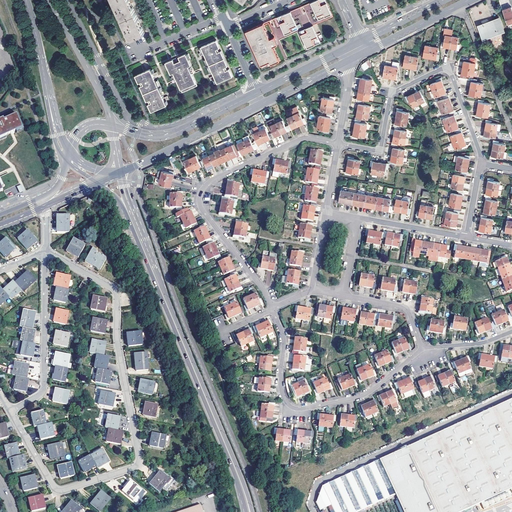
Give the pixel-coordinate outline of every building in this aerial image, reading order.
[(114,0),(131,39),(145,33),(140,21),(133,5),(130,0),(114,0)] [(316,0),(272,19),(246,30),(262,65),(279,58),(272,41),(299,29),(303,39),(305,39),(309,48),(320,43),(312,26),(334,16),(326,0),(316,0)] [(511,24),(511,11),(510,7),(506,8),(501,10),(507,26),(511,24)] [(496,35),(503,32),(498,19),(478,27),(483,39),(496,34),(496,35)] [(452,37),(445,36),(444,43),(441,43),(441,45),(442,45),(442,47),(450,48),(452,37)] [(452,37),(450,48),(458,50),(458,48),(458,46),(457,46),(459,38),(452,37)] [(217,40),(202,47),(204,51),(200,53),(201,56),(205,54),(210,65),(225,58),(222,51),(220,51),(219,48),(221,47),(217,40)] [(432,47),(425,46),(424,53),(423,53),(423,55),(422,57),(430,58),(432,47)] [(439,48),(432,47),(430,58),(438,60),(438,58),(438,56),(437,56),(439,48)] [(177,58),(167,62),(172,74),(174,73),(183,93),(198,86),(189,66),(192,65),(187,53),(180,56),(181,60),(179,61),(177,58)] [(412,57),(405,55),(404,63),(401,62),(401,65),(402,65),(402,66),(410,68),(412,57)] [(419,58),(412,57),(410,68),(418,69),(418,66),(417,65),(419,58)] [(225,58),(210,65),(215,75),(210,77),(212,80),(216,78),(218,83),(233,76),(230,69),(228,70),(227,67),(229,66),(225,58)] [(279,58),(262,65),(263,68),(280,60),(279,58)] [(474,70),(476,61),(475,59),(471,59),(470,60),(469,63),(468,62),(468,61),(466,61),(464,60),(463,68),(474,70)] [(360,66),(364,71),(372,65),(368,60),(360,66)] [(392,66),(390,77),(398,79),(398,77),(399,75),(397,75),(399,68),(396,67),(396,66),(399,66),(400,63),(393,61),(392,66)] [(392,66),(385,65),(385,68),(384,72),(383,72),(382,74),(382,76),(390,77),(392,66)] [(474,70),(463,68),(461,76),(463,76),(465,77),(465,76),(473,77),(474,70)] [(144,94),(159,87),(155,76),(159,75),(158,72),(153,74),(151,69),(136,76),(139,83),(141,82),(142,85),(141,86),(144,94)] [(371,94),(373,79),(367,78),(362,78),(362,83),(361,84),(359,84),(358,92),(371,94)] [(470,88),(482,91),(483,84),(476,83),(476,80),(473,79),(473,80),(473,81),(472,81),(470,88)] [(438,82),(431,85),(433,91),(444,87),(441,80),(437,81),(438,82)] [(152,112),(167,105),(165,101),(170,99),(168,96),(164,98),(159,87),(144,94),(147,101),(149,101),(151,104),(149,104),(152,112)] [(444,87),(433,91),(435,97),(442,95),(443,96),(445,95),(446,95),(444,87)] [(482,91),(470,88),(469,96),(470,96),(470,97),(470,98),(472,98),(473,96),(480,97),(482,91)] [(421,91),(414,94),(419,104),(425,101),(421,95),(422,94),(422,93),(421,91)] [(371,94),(358,92),(357,98),(356,98),(356,99),(356,100),(362,101),(362,99),(370,100),(371,94)] [(414,94),(406,98),(407,99),(408,101),(409,100),(412,107),(419,104),(414,94)] [(321,104),(333,106),(334,99),(333,98),(333,97),(331,96),(330,99),(323,98),(321,104)] [(440,108),(451,104),(449,96),(447,97),(445,98),(445,99),(438,101),(440,108)] [(489,111),(490,104),(483,103),(483,100),(480,100),(480,101),(479,101),(478,108),(489,111)] [(357,110),(370,113),(371,106),(363,104),(363,102),(359,101),(358,102),(358,104),(359,104),(357,110)] [(333,106),(321,104),(320,111),(328,112),(327,113),(331,114),(333,106)] [(451,104),(440,108),(443,114),(450,112),(450,114),(453,113),(454,113),(454,112),(451,104)] [(293,115),(298,126),(305,123),(305,121),(304,119),(303,119),(297,106),(290,109),(293,115)] [(489,111),(478,108),(476,116),(477,117),(477,118),(480,118),(481,116),(488,117),(489,111)] [(355,119),(361,120),(361,118),(369,119),(370,113),(357,110),(356,117),(355,118),(355,119)] [(398,110),(397,117),(408,119),(409,113),(401,111),(402,110),(400,110),(398,110)] [(0,136),(5,135),(16,130),(17,132),(24,129),(16,113),(3,119),(3,118),(0,119),(0,136)] [(450,114),(449,115),(450,117),(443,119),(446,126),(456,122),(454,114),(453,113),(450,114)] [(293,115),(287,118),(291,125),(290,126),(291,129),(298,126),(293,115)] [(318,122),(330,124),(331,117),(329,116),(327,116),(327,117),(319,116),(318,122)] [(406,126),(408,119),(397,117),(395,125),(395,126),(396,126),(398,127),(399,125),(406,126)] [(268,127),(270,126),(273,133),(272,133),(273,135),(274,137),(281,134),(276,123),(274,119),(266,123),(268,127)] [(354,129),(367,131),(368,124),(361,123),(361,120),(355,119),(355,120),(355,122),(354,129)] [(276,123),(281,134),(288,130),(287,127),(286,127),(283,120),(276,123)] [(497,131),(500,131),(501,125),(491,123),(491,121),(488,120),(488,121),(487,121),(485,129),(497,131)] [(330,124),(318,122),(317,129),(324,130),(324,133),(327,134),(327,133),(327,132),(328,132),(330,124)] [(459,129),(456,122),(446,126),(448,132),(455,130),(456,132),(457,131),(459,130),(459,129)] [(258,128),(264,142),(272,138),(271,136),(270,134),(269,135),(264,125),(258,128)] [(399,130),(400,127),(398,127),(396,126),(396,128),(394,136),(406,138),(407,131),(399,130)] [(264,142),(258,128),(258,127),(254,129),(256,133),(253,134),(257,141),(254,142),(255,143),(256,145),(257,145),(264,142)] [(367,131),(354,129),(353,135),(352,135),(352,136),(352,138),(358,139),(358,136),(365,138),(367,131)] [(497,131),(485,129),(484,136),(485,136),(485,137),(485,138),(488,138),(488,136),(495,137),(497,131)] [(453,142),(464,138),(461,130),(459,130),(457,131),(458,133),(451,136),(453,142)] [(244,141),(243,141),(248,151),(256,148),(257,147),(256,145),(255,143),(253,145),(248,135),(243,138),(244,141)] [(404,144),(406,138),(394,136),(393,144),(392,145),(394,145),(396,146),(397,143),(404,144)] [(223,142),(226,147),(231,158),(238,154),(239,154),(238,152),(232,138),(223,142)] [(241,151),(238,152),(239,154),(240,155),(241,155),(248,151),(243,141),(242,138),(236,141),(241,151)] [(453,142),(450,144),(453,150),(463,146),(463,147),(467,146),(464,138),(453,142)] [(504,151),(505,144),(498,143),(498,141),(495,140),(495,141),(494,141),(493,149),(504,151)] [(392,154),(403,156),(405,150),(397,148),(397,146),(396,146),(394,145),(393,146),(392,154)] [(231,158),(226,147),(220,150),(218,151),(222,162),(223,161),(231,158)] [(504,151),(493,149),(491,157),(491,158),(495,159),(496,156),(503,158),(504,151)] [(209,155),(214,166),(221,162),(222,162),(218,151),(214,153),(209,155)] [(202,156),(203,158),(206,165),(205,165),(206,167),(207,169),(214,166),(209,155),(208,156),(206,152),(202,154),(203,155),(202,156)] [(321,160),(322,152),(321,152),(319,152),(319,153),(311,152),(310,158),(321,160)] [(403,156),(392,154),(391,162),(392,162),(394,163),(395,162),(402,163),(403,156)] [(190,158),(195,168),(202,165),(200,162),(199,162),(196,155),(190,158)] [(457,163),(468,165),(470,157),(466,156),(466,157),(458,156),(457,163)] [(348,165),(359,167),(360,160),(353,159),(353,158),(351,158),(350,157),(348,165)] [(195,168),(190,158),(184,161),(187,167),(185,169),(186,172),(187,172),(195,168)] [(321,160),(310,158),(309,165),(316,166),(316,167),(318,168),(320,168),(321,160)] [(280,173),(282,162),(274,161),(274,162),(273,162),(272,162),(272,164),(274,165),(272,177),(278,178),(279,173),(280,173)] [(380,163),(372,161),(371,165),(372,165),(371,173),(378,174),(380,163)] [(280,173),(286,175),(286,173),(288,174),(289,169),(287,169),(288,168),(290,168),(290,166),(289,165),(290,164),(282,162),(280,173)] [(380,163),(378,174),(384,175),(386,168),(387,168),(387,166),(388,164),(380,163)] [(468,165),(457,163),(456,169),(463,170),(463,172),(465,172),(467,172),(468,165)] [(359,167),(348,165),(347,173),(350,173),(350,172),(358,173),(359,167)] [(307,169),(306,176),(318,179),(319,170),(319,169),(315,169),(315,171),(307,169)] [(161,177),(172,180),(173,173),(174,172),(171,171),(170,172),(163,170),(161,177)] [(260,172),(252,170),(251,172),(251,175),(252,175),(251,182),(258,183),(260,172)] [(260,172),(258,183),(264,185),(266,178),(268,178),(269,175),(268,175),(268,174),(260,172)] [(452,181),(464,183),(465,175),(463,175),(462,175),(461,175),(454,174),(452,181)] [(313,184),(312,187),(315,187),(316,188),(316,187),(318,179),(306,176),(305,183),(313,184)] [(172,180),(161,177),(159,183),(166,185),(165,188),(168,188),(168,187),(170,187),(172,180)] [(498,189),(502,190),(502,185),(499,184),(500,182),(492,181),(492,179),(490,178),(489,179),(488,179),(487,187),(498,189)] [(238,191),(239,185),(232,183),(232,181),(230,180),(230,181),(229,182),(228,181),(227,189),(238,191)] [(464,183),(452,181),(451,187),(459,189),(459,190),(460,190),(462,191),(464,183)] [(307,188),(306,195),(317,197),(318,189),(318,188),(316,188),(315,187),(314,189),(307,188)] [(487,187),(485,195),(487,195),(489,195),(490,194),(497,195),(498,189),(487,187)] [(238,191),(227,189),(225,196),(225,197),(229,198),(229,197),(236,198),(238,191)] [(338,201),(346,202),(348,191),(341,190),(340,197),(339,197),(338,199),(338,201)] [(357,193),(348,191),(346,202),(354,204),(355,204),(357,193)] [(170,201),(181,202),(182,193),(181,193),(181,192),(178,192),(178,195),(170,194),(170,201)] [(357,193),(355,204),(356,204),(364,206),(366,195),(357,193)] [(451,199),(462,201),(463,194),(461,193),(459,193),(459,194),(452,193),(451,199)] [(312,203),(312,205),(315,206),(315,205),(317,197),(306,195),(305,202),(312,203)] [(375,196),(366,195),(364,206),(372,207),(373,207),(375,196)] [(401,211),(403,196),(397,195),(395,206),(392,206),(392,207),(391,210),(392,210),(401,211)] [(375,196),(373,207),(374,207),(382,209),(384,198),(375,196)] [(410,197),(403,196),(401,211),(408,213),(409,211),(409,209),(408,209),(409,201),(408,201),(408,199),(410,200),(410,197)] [(391,199),(384,198),(382,209),(390,210),(391,211),(391,210),(392,207),(389,206),(391,199)] [(486,198),(485,206),(496,208),(498,201),(490,200),(490,199),(488,198),(486,198)] [(221,207),(232,209),(233,202),(226,201),(226,200),(223,199),(222,200),(221,207)] [(462,201),(451,199),(449,206),(457,208),(457,209),(458,209),(460,209),(462,201)] [(427,205),(428,201),(421,200),(419,212),(418,212),(417,215),(425,217),(427,205)] [(181,202),(170,201),(170,207),(177,207),(177,210),(180,210),(180,209),(181,209),(181,202)] [(304,206),(302,213),(314,215),(315,207),(315,206),(312,205),(311,208),(304,206)] [(427,205),(425,217),(433,218),(434,215),(433,214),(434,207),(427,205)] [(495,214),(496,208),(485,206),(483,214),(483,215),(486,215),(487,216),(487,213),(495,214)] [(232,209),(221,207),(220,215),(221,215),(223,215),(223,214),(231,216),(232,209)] [(183,223),(193,218),(190,211),(189,211),(188,212),(187,210),(176,215),(177,217),(180,216),(183,223)] [(446,217),(457,219),(459,212),(457,211),(455,211),(455,212),(447,211),(446,217)] [(309,221),(308,224),(312,224),(312,223),(314,215),(302,213),(301,220),(309,221)] [(63,215),(57,215),(57,216),(57,232),(69,232),(69,215),(63,215)] [(480,224),(492,226),(493,219),(485,218),(486,215),(483,215),(482,215),(482,216),(480,224)] [(457,219),(446,217),(445,222),(445,224),(452,226),(452,228),(454,229),(454,228),(454,227),(456,228),(457,219)] [(196,225),(193,218),(183,223),(185,229),(192,225),(193,228),(195,227),(195,226),(195,225),(196,225)] [(235,230),(246,232),(247,225),(240,224),(240,222),(238,222),(236,222),(235,230)] [(300,224),(299,231),(310,233),(312,225),(312,224),(308,224),(308,226),(300,224)] [(492,226),(480,224),(479,231),(480,231),(480,232),(480,233),(482,233),(483,231),(490,232),(492,226)] [(197,238),(207,233),(204,226),(203,226),(203,225),(200,226),(201,229),(194,232),(197,238)] [(246,232),(235,230),(234,237),(237,238),(237,236),(245,238),(246,232)] [(28,231),(18,240),(27,250),(37,241),(34,237),(28,231)] [(309,241),(310,233),(299,231),(298,238),(306,239),(305,242),(308,243),(308,242),(308,241),(309,241)] [(373,244),(375,233),(367,232),(367,234),(366,236),(367,236),(366,243),(373,244)] [(210,240),(207,233),(197,238),(199,244),(206,241),(207,242),(210,240)] [(375,233),(373,244),(379,245),(381,238),(383,239),(384,238),(384,235),(383,235),(375,233)] [(385,245),(391,247),(393,235),(386,234),(384,234),(384,235),(384,238),(386,238),(385,245)] [(401,237),(393,235),(391,247),(398,248),(399,240),(400,241),(400,239),(401,237)] [(7,238),(0,244),(0,251),(6,258),(16,248),(7,238)] [(85,246),(73,239),(66,251),(78,258),(85,246)] [(413,253),(420,254),(422,243),(414,241),(414,243),(413,245),(414,245),(413,253)] [(216,250),(213,243),(210,244),(210,245),(203,248),(205,255),(216,250)] [(430,244),(422,243),(420,254),(429,256),(431,244),(430,244)] [(431,244),(429,256),(438,257),(440,246),(432,245),(431,244)] [(448,248),(440,246),(438,257),(445,258),(449,259),(450,253),(448,253),(449,249),(448,249),(448,248)] [(461,259),(463,248),(456,246),(455,250),(456,250),(455,258),(461,259)] [(471,249),(463,248),(461,259),(470,261),(472,249),(471,249)] [(472,249),(470,261),(479,262),(481,251),(474,250),(472,249)] [(219,256),(216,250),(205,255),(208,261),(215,258),(216,259),(219,257),(219,256)] [(106,259),(90,251),(85,261),(100,270),(106,259)] [(489,252),(481,251),(479,262),(486,263),(487,256),(489,257),(490,253),(489,252)] [(269,259),(267,270),(274,272),(275,268),(274,268),(277,254),(270,252),(270,253),(269,259)] [(303,254),(299,253),(298,253),(292,252),(290,259),(302,261),(303,254)] [(496,262),(498,269),(509,265),(506,257),(505,258),(505,257),(505,256),(502,257),(503,259),(496,262)] [(221,269),(231,265),(228,258),(226,258),(224,259),(225,260),(218,263),(221,269)] [(269,259),(262,258),(261,265),(258,265),(258,268),(259,268),(259,269),(267,270),(269,259)] [(297,267),(301,267),(302,261),(290,259),(289,265),(296,266),(297,267)] [(235,273),(231,265),(221,269),(223,275),(230,272),(231,275),(234,274),(235,273)] [(511,272),(509,265),(498,269),(501,277),(511,274),(511,272)] [(300,272),(296,271),(295,271),(288,270),(287,277),(299,279),(300,272)] [(28,272),(15,283),(22,291),(23,292),(36,281),(28,272)] [(511,273),(511,274),(501,277),(503,282),(504,286),(511,283),(511,273)] [(54,285),(54,287),(57,288),(67,290),(70,276),(57,274),(54,285)] [(224,281),(227,287),(238,282),(234,275),(234,274),(231,275),(232,278),(224,281)] [(357,286),(365,287),(367,276),(360,275),(359,282),(357,282),(356,284),(357,284),(358,284),(357,286)] [(374,277),(367,276),(365,287),(373,288),(373,287),(374,287),(375,285),(372,285),(374,277)] [(294,285),(297,285),(299,279),(287,277),(286,283),(293,285),(294,285)] [(389,280),(382,279),(381,286),(380,286),(379,288),(379,290),(387,291),(389,280)] [(389,280),(387,291),(394,292),(395,291),(396,291),(396,289),(394,288),(395,281),(389,280)] [(411,283),(404,281),(402,289),(402,288),(401,290),(401,293),(408,294),(411,283)] [(14,282),(3,291),(9,297),(11,300),(22,291),(15,283),(14,282)] [(241,290),(238,282),(227,287),(230,293),(237,290),(238,293),(240,291),(240,290),(241,290)] [(411,283),(408,294),(416,295),(417,296),(418,292),(416,291),(417,284),(411,283)] [(3,291),(0,287),(0,305),(9,297),(3,291)] [(66,304),(69,290),(67,290),(57,288),(54,299),(54,301),(66,304)] [(250,297),(254,308),(261,305),(260,303),(260,301),(259,302),(256,295),(250,297)] [(93,296),(91,310),(104,312),(104,311),(107,299),(93,296)] [(250,297),(243,300),(246,307),(245,308),(246,309),(247,311),(254,308),(250,297)] [(420,305),(432,307),(433,301),(426,300),(426,298),(422,298),(420,305)] [(230,306),(235,316),(242,313),(241,310),(240,310),(237,303),(230,306)] [(317,317),(324,318),(326,307),(318,305),(318,309),(319,309),(317,317)] [(432,307),(420,305),(419,313),(421,314),(423,314),(423,313),(431,314),(432,307)] [(230,306),(224,309),(227,316),(226,316),(228,319),(235,316),(230,306)] [(296,318),(303,320),(305,309),(297,307),(296,308),(295,308),(295,311),(297,311),(296,318)] [(334,308),(326,307),(324,318),(331,319),(332,312),(333,312),(333,310),(334,308)] [(68,311),(56,309),(56,311),(54,323),(65,325),(68,311)] [(312,310),(305,309),(303,320),(309,321),(310,314),(312,314),(313,312),(312,312),(311,311),(312,310)] [(347,321),(349,310),(341,309),(341,310),(341,312),(342,312),(340,323),(341,325),(347,326),(347,321)] [(23,310),(20,327),(23,328),(32,330),(32,327),(35,312),(23,310)] [(349,310),(347,321),(354,322),(355,315),(358,315),(358,312),(349,310)] [(503,311),(497,314),(501,324),(509,321),(510,321),(509,319),(508,317),(506,318),(505,316),(503,311)] [(365,326),(367,314),(360,313),(359,315),(359,317),(360,317),(359,324),(365,326)] [(367,314),(365,326),(372,327),(373,320),(376,320),(377,316),(367,314)] [(494,323),(493,323),(493,325),(494,327),(501,324),(497,314),(491,316),(494,323)] [(377,326),(384,328),(386,316),(378,315),(378,317),(378,319),(379,319),(377,326)] [(393,318),(386,316),(384,328),(390,329),(392,322),(394,322),(394,319),(393,319),(393,318)] [(106,321),(93,318),(91,332),(104,334),(104,333),(106,321)] [(460,319),(454,318),(452,325),(451,325),(451,329),(458,330),(460,319)] [(460,319),(458,330),(466,331),(466,330),(467,328),(466,328),(467,320),(460,319)] [(487,320),(480,322),(485,332),(492,329),(491,327),(491,326),(490,326),(487,320)] [(428,331),(435,333),(437,322),(431,321),(429,328),(428,328),(428,331)] [(269,322),(262,325),(266,335),(272,333),(269,326),(270,326),(269,324),(269,322)] [(444,323),(437,322),(435,333),(443,334),(443,333),(444,333),(445,333),(445,331),(443,330),(444,323)] [(478,335),(485,332),(480,322),(475,324),(477,331),(475,332),(476,334),(477,334),(478,335)] [(266,335),(262,325),(255,328),(255,330),(256,332),(257,331),(260,338),(266,335)] [(32,330),(23,328),(21,341),(23,342),(33,344),(33,342),(35,330),(32,330)] [(250,330),(242,333),(247,344),(253,341),(250,334),(251,334),(250,332),(250,330)] [(70,334),(56,331),(55,337),(53,344),(67,347),(70,334)] [(140,332),(127,333),(127,335),(128,347),(142,346),(140,332)] [(247,344),(242,333),(235,336),(237,340),(238,340),(241,347),(247,344)] [(397,338),(398,341),(398,342),(402,352),(410,348),(409,345),(407,346),(404,339),(402,340),(401,339),(402,338),(401,336),(397,338)] [(296,337),(294,345),(306,346),(307,340),(299,339),(299,338),(297,337),(296,337)] [(92,340),(89,353),(97,355),(103,356),(103,354),(105,343),(92,340)] [(32,356),(35,344),(33,344),(23,342),(20,356),(32,358),(32,356)] [(395,355),(402,352),(398,342),(391,344),(394,351),(393,352),(395,355)] [(305,353),(306,346),(294,345),(293,353),(293,354),(295,355),(297,355),(297,352),(305,353)] [(507,364),(510,348),(502,346),(502,348),(501,350),(503,351),(500,363),(507,364)] [(54,364),(53,366),(56,367),(66,369),(69,355),(56,352),(54,364)] [(387,352),(380,354),(385,365),(392,362),(391,360),(391,358),(389,359),(387,352)] [(146,353),(134,354),(134,355),(136,372),(148,370),(146,353)] [(377,368),(385,365),(380,354),(374,357),(377,364),(375,365),(376,369),(377,368)] [(108,359),(109,357),(103,356),(97,355),(94,368),(98,369),(106,371),(108,359)] [(293,364),(305,365),(306,359),(298,358),(298,355),(297,355),(295,355),(294,356),(293,364)] [(488,357),(479,356),(479,357),(478,356),(477,359),(480,359),(479,366),(486,368),(488,357)] [(260,364),(271,366),(272,359),(272,358),(268,357),(268,359),(261,358),(260,364)] [(488,357),(486,368),(492,369),(493,362),(494,362),(495,360),(495,359),(488,357)] [(466,376),(472,373),(467,362),(470,361),(469,359),(468,359),(467,360),(467,359),(460,361),(466,376)] [(453,368),(455,367),(459,378),(466,376),(460,361),(453,364),(453,365),(452,365),(452,366),(453,368)] [(15,362),(12,376),(16,377),(26,378),(28,365),(15,362)] [(271,366),(260,364),(259,371),(266,372),(266,373),(270,374),(271,366)] [(305,365),(293,364),(292,371),(292,373),(296,373),(296,371),(309,372),(310,366),(305,365)] [(360,382),(367,379),(363,369),(361,365),(356,368),(358,371),(357,371),(360,378),(359,378),(360,382)] [(369,366),(363,369),(367,379),(374,376),(373,372),(372,373),(369,366)] [(66,369),(56,367),(54,378),(53,380),(65,383),(68,369),(66,369)] [(106,371),(98,369),(95,382),(108,385),(111,372),(106,371)] [(451,372),(444,375),(448,385),(454,383),(452,375),(452,373),(451,372)] [(350,375),(344,378),(349,388),(356,385),(354,382),(353,382),(350,375)] [(448,385),(444,375),(436,377),(437,379),(436,380),(437,382),(439,381),(442,388),(448,385)] [(26,391),(28,379),(26,378),(16,377),(14,390),(25,393),(26,391)] [(258,385),(270,387),(271,378),(267,377),(267,379),(259,378),(258,385)] [(302,377),(296,380),(298,384),(302,395),(309,392),(309,391),(310,390),(309,388),(307,388),(302,377)] [(341,391),(349,388),(344,378),(337,381),(339,386),(340,385),(341,387),(339,388),(340,392),(341,391)] [(424,381),(428,391),(434,389),(431,382),(432,381),(432,380),(431,378),(424,381)] [(326,379),(319,382),(324,392),(331,389),(330,385),(329,386),(326,379)] [(410,379),(403,382),(409,397),(414,394),(412,390),(413,390),(411,383),(413,382),(412,379),(411,380),(410,379)] [(154,383),(141,380),(141,381),(138,393),(151,396),(154,383)] [(424,381),(417,384),(418,387),(419,387),(422,394),(424,399),(430,396),(428,391),(424,381)] [(317,395),(324,392),(319,382),(313,384),(316,391),(315,392),(316,393),(317,395)] [(409,397),(403,382),(396,385),(396,386),(395,386),(394,387),(395,389),(398,388),(401,395),(402,394),(404,399),(409,397)] [(302,395),(298,384),(292,387),(295,394),(292,395),(293,397),(294,397),(295,397),(295,398),(302,395)] [(270,387),(258,385),(257,392),(265,393),(265,394),(266,394),(269,394),(270,387)] [(69,391),(56,389),(55,391),(53,402),(66,405),(69,391)] [(392,391),(385,394),(390,405),(391,408),(397,406),(393,396),(394,395),(393,391),(392,391)] [(115,395),(102,392),(99,405),(112,408),(112,406),(115,395)] [(384,408),(390,405),(385,394),(378,397),(380,401),(381,401),(384,408)] [(511,400),(324,486),(317,503),(321,511),(332,506),(334,511),(358,511),(396,495),(403,511),(460,511),(472,507),(474,511),(478,511),(511,497),(511,400)] [(157,405),(146,402),(145,404),(143,416),(154,418),(157,405)] [(374,402),(367,404),(372,415),(378,413),(375,406),(375,405),(375,403),(374,402)] [(261,411),(273,413),(274,405),(271,405),(269,404),(269,406),(262,405),(261,411)] [(372,415),(367,404),(360,407),(361,411),(362,411),(365,418),(371,415),(372,415)] [(31,416),(34,427),(38,426),(46,424),(43,411),(31,414),(31,416)] [(273,413),(261,411),(260,418),(268,419),(268,420),(272,420),(273,413)] [(108,415),(106,428),(109,429),(117,430),(120,419),(120,417),(108,415)] [(325,428),(327,416),(319,415),(319,417),(318,417),(317,416),(317,419),(319,419),(319,427),(318,431),(325,432),(325,428)] [(346,428),(348,416),(340,415),(340,417),(340,419),(340,427),(346,428)] [(325,428),(332,429),(333,421),(335,421),(335,419),(334,418),(334,417),(327,416),(325,428)] [(346,428),(352,428),(353,429),(354,421),(355,421),(355,419),(356,417),(348,416),(346,428)] [(46,424),(38,426),(38,428),(41,440),(54,437),(51,423),(46,424)] [(6,425),(0,425),(0,439),(7,438),(9,438),(7,431),(6,425)] [(117,430),(109,429),(107,442),(120,445),(122,433),(123,431),(117,430)] [(282,442),(283,431),(276,430),(275,433),(276,433),(275,441),(282,442)] [(283,431),(282,442),(289,443),(289,435),(292,436),(292,433),(291,433),(291,431),(283,431)] [(303,443),(304,432),(296,431),(295,431),(295,435),(297,435),(296,447),(302,448),(303,443)] [(304,432),(303,443),(310,444),(311,437),(312,437),(312,435),(312,433),(304,432)] [(166,436),(152,433),(152,435),(149,446),(163,449),(166,436)] [(48,448),(51,460),(64,457),(61,443),(48,446),(48,448)] [(5,446),(8,460),(10,459),(20,457),(19,455),(17,444),(5,446)] [(103,450),(90,456),(96,466),(97,468),(99,467),(109,462),(103,450)] [(20,457),(10,459),(13,472),(26,470),(24,458),(23,456),(20,457)] [(90,456),(79,462),(84,473),(86,472),(96,466),(90,456)] [(71,463),(58,466),(58,468),(61,479),(74,476),(71,463)] [(170,479),(161,471),(159,473),(150,485),(159,492),(162,488),(166,491),(175,481),(171,478),(170,479)] [(34,476),(21,479),(23,492),(37,489),(36,487),(34,476)] [(144,493),(130,481),(122,492),(135,503),(144,493)] [(99,511),(110,499),(102,491),(100,493),(90,505),(98,511),(99,511)] [(42,495),(29,498),(31,511),(45,509),(44,507),(42,495)] [(78,511),(81,509),(72,501),(71,503),(63,511),(78,511)]
